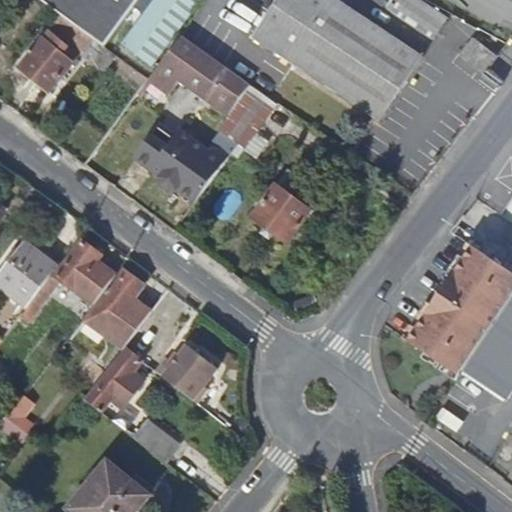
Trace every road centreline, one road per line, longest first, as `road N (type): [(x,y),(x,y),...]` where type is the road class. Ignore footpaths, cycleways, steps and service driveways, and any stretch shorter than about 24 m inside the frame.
road 1 (residential): [(0,133),(264,331),(295,363)]
road 2 (residential): [(333,358),(355,313),(511,109)]
road 3 (residential): [(504,511),(361,409)]
